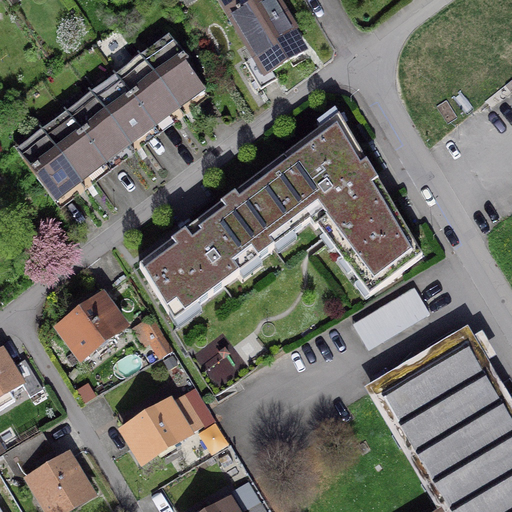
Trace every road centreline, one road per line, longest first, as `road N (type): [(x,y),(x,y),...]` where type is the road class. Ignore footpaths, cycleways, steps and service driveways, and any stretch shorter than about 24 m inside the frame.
road 1 (residential): [(359,55),(13,309)]
road 2 (residential): [(359,55),(511,317)]
road 3 (residential): [(13,309),(135,511)]
